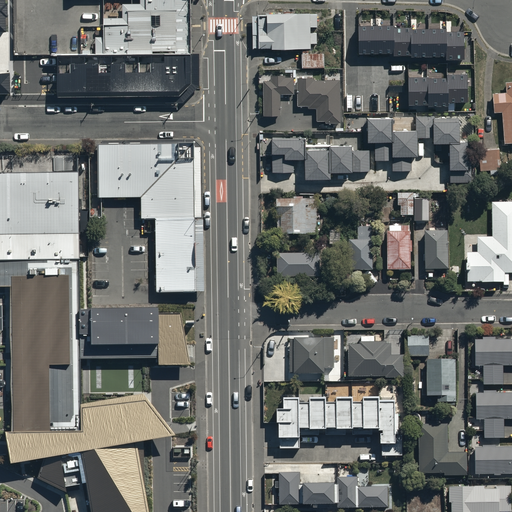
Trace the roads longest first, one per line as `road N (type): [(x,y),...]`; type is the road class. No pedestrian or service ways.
road 1 (residential): [(229,314),(511,313)]
road 2 (residential): [(227,122),(0,122)]
road 3 (tertiary): [(229,314),(232,511)]
road 4 (tertiary): [(227,122),(229,314)]
road 5 (tertiary): [(225,0),(227,122)]
